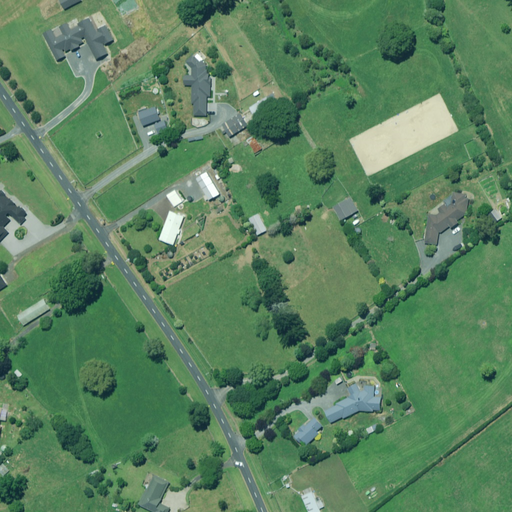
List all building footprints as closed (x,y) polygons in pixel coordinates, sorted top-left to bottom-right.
[(212,86),(212,77),(210,77),(210,75),(208,75),(208,70),(208,65),(202,63),(204,61),(198,53),(187,62),(193,70),(192,76),(185,76),(184,86),(193,86),(192,104),(195,104),(194,116),(207,117),(208,97),(211,97),(211,86),(212,86)] [(267,98),(251,109),(257,118),(273,107),(267,98)] [(248,127),(241,114),(223,125),(231,138),(248,127)] [(263,150),(255,136),(248,141),(256,154),(263,150)] [(221,195),(208,173),(198,180),(210,201),(221,195)] [(6,197),(7,195),(1,190),(0,190),(0,244),(10,234),(4,228),(12,220),(15,223),(17,222),(21,226),(29,218),(26,215),(28,213),(22,207),(19,209),(15,205),(16,204),(11,200),(10,200),(6,197)] [(183,202),(176,191),(168,196),(175,208),(183,202)] [(439,216),(429,215),(427,244),(438,244),(439,234),(450,227),(451,228),(459,223),(458,221),(468,215),(469,199),(466,199),(466,195),(455,194),(454,205),(449,209),(446,205),(439,210),(441,214),(439,216)] [(359,212),(352,199),(335,208),(342,221),(359,212)] [(185,217),(171,212),(160,240),(174,246),(185,217)] [(268,231),(260,215),(250,220),(258,236),(268,231)] [(51,310),(44,300),(18,316),(24,326),(51,310)] [(361,393),(357,384),(348,389),(352,397),(337,405),(338,406),(326,412),(332,424),(344,418),(345,419),(360,412),(374,412),(374,411),(381,411),(382,398),(375,398),(376,387),(366,387),(366,391),(361,393)] [(8,409),(0,408),(0,432),(2,420),(7,420),(8,409)] [(324,427),(316,419),(306,427),(305,426),(299,431),(300,433),(295,437),(300,443),(303,441),(308,446),(320,435),(318,432),(324,427)] [(10,471),(3,464),(0,466),(0,473),(4,477),(10,471)] [(148,487),(140,506),(153,511),(169,511),(171,509),(160,504),(170,483),(155,477),(150,488),(148,487)] [(321,511),(318,504),(322,502),(320,497),(316,499),(313,493),(303,497),(309,511),(321,511)]
